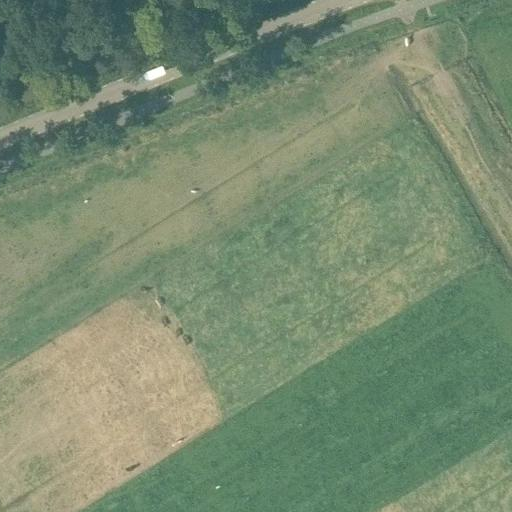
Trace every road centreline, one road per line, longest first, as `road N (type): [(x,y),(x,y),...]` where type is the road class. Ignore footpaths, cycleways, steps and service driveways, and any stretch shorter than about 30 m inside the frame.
road 1 (tertiary): [(0,141),(350,0)]
road 2 (track): [(511,203),(424,55),(472,31)]
